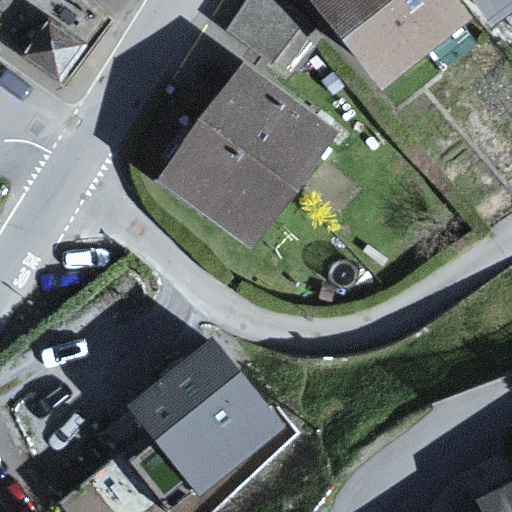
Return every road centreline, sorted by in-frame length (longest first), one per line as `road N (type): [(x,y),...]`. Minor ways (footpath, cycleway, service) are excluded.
road 1 (residential): [(511,241),(384,319),(315,330),(279,325),(230,303),(72,169)]
road 2 (residential): [(72,169),(182,0)]
road 3 (tertiary): [(511,403),(420,463),(369,511)]
road 4 (residential): [(0,279),(72,169)]
